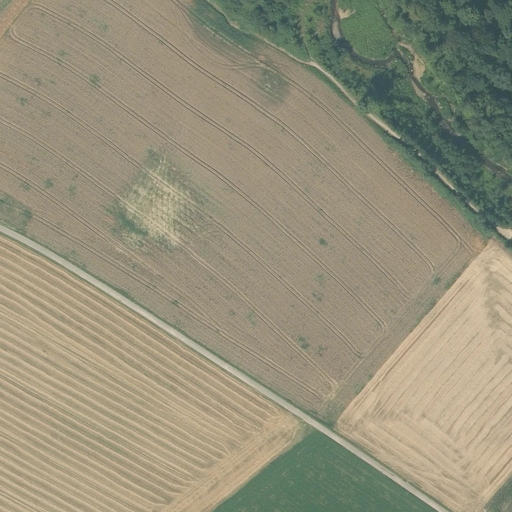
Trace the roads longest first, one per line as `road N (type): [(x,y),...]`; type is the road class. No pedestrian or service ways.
road 1 (track): [(0,227),(443,511)]
road 2 (track): [(219,0),(319,68),(508,239)]
